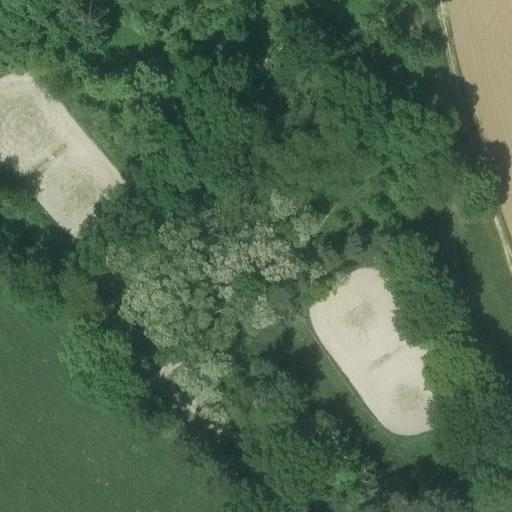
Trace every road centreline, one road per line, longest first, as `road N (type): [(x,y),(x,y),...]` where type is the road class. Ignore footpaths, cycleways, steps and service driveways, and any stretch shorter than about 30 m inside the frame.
road 1 (track): [(462,130),(343,191),(245,291),(245,337),(297,438),(298,504)]
road 2 (track): [(435,0),(462,130),(511,267)]
road 3 (track): [(240,306),(174,212),(137,185)]
